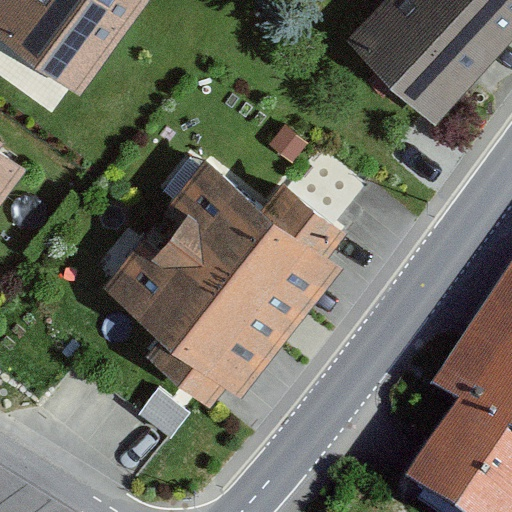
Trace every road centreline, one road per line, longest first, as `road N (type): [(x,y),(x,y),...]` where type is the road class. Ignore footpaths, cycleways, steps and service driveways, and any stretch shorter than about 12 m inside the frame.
road 1 (tertiary): [(239,511),(511,160)]
road 2 (residential): [(0,440),(118,511)]
